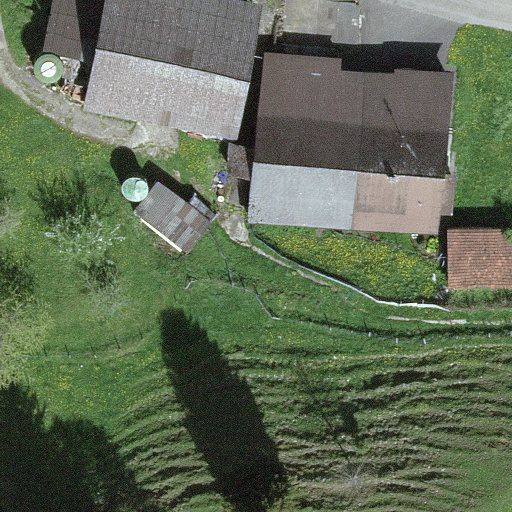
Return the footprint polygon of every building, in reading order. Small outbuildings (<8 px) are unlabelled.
[(226,121),(246,9),(198,0),(49,0),(40,51),(45,50),(50,51),(54,53),(67,56),(71,53),(76,52),(80,52),(84,53),(89,56),(93,61),(97,62),(91,95),(226,121)] [(30,70),(35,77),(41,80),(46,80),(52,78),(56,75),(59,69),(59,64),(58,58),(54,53),(50,51),(45,50),(40,51),(33,55),(29,62),(30,70)] [(70,83),(80,85),(87,82),(93,76),(95,69),(93,61),(89,56),(84,53),(80,52),(76,52),(71,53),(67,56),(62,65),(63,75),(70,83)] [(225,171),(249,173),(246,203),(428,214),(437,115),(439,115),(442,78),(393,76),(391,110),(257,101),(252,145),(228,142),(225,171)] [(129,176),(120,181),(118,190),(122,198),(131,201),(140,197),(142,192),(143,187),(139,179),(134,176),(129,176)] [(444,288),(508,289),(508,231),(445,231),(444,288)]
